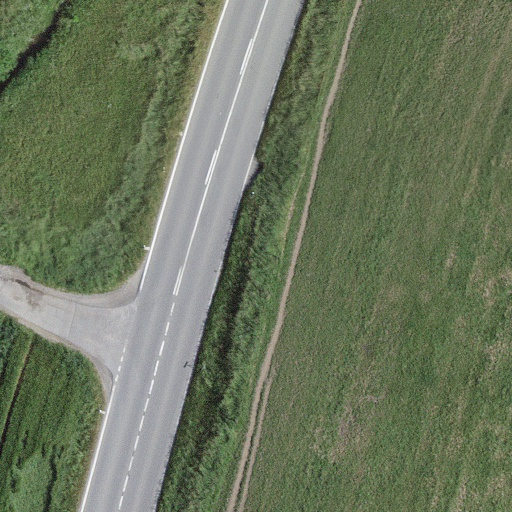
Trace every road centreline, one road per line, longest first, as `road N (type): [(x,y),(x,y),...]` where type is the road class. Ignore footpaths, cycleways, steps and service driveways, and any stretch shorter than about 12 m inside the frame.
road 1 (secondary): [(268,0),(157,364)]
road 2 (residential): [(157,364),(0,283)]
road 3 (secondary): [(157,364),(118,511)]
